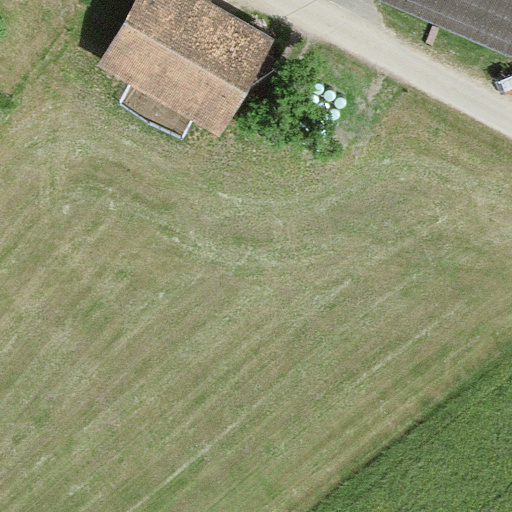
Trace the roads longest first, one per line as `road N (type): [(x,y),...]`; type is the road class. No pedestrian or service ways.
road 1 (unclassified): [(511,121),(399,65),(298,0)]
road 2 (track): [(511,365),(323,511)]
